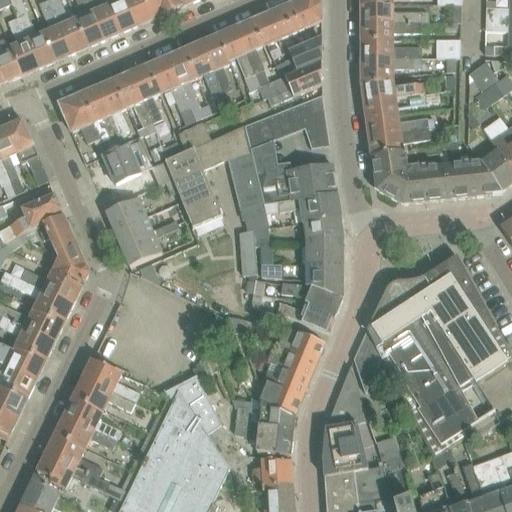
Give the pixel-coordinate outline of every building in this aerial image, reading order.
[(0,0),(0,12),(13,6),(11,1),(10,0),(0,0)] [(12,0),(11,1),(13,6),(20,21),(41,71),(57,64),(45,36),(38,39),(21,0),(12,0)] [(89,50),(77,21),(70,24),(59,0),(48,0),(50,2),(51,7),(73,57),(89,50)] [(74,0),(83,19),(77,21),(89,50),(106,43),(87,0),(74,0)] [(87,0),(106,43),(122,36),(109,7),(106,0),(87,0)] [(113,0),(115,5),(109,7),(122,36),(138,29),(125,0),(113,0)] [(125,0),(138,29),(154,22),(143,0),(125,0)] [(143,0),(154,22),(172,14),(166,0),(143,0)] [(166,0),(172,14),(190,7),(187,0),(166,0)] [(292,36),(321,24),(321,7),(313,0),(305,0),(281,11),(292,36)] [(73,57),(51,7),(50,2),(39,7),(41,11),(50,33),(45,36),(57,64),(73,57)] [(393,14),(393,7),(361,8),(361,25),(421,25),(427,25),(427,14),(421,14),(393,14)] [(456,14),(450,14),(450,25),(457,25),(461,25),(462,8),(456,8),(456,14)] [(264,48),(268,47),(292,36),(281,11),(253,23),(264,48)] [(511,11),(510,12),(495,11),(486,11),(485,33),(510,34),(510,35),(511,34),(511,11)] [(41,71),(20,21),(9,26),(18,47),(12,50),(13,52),(24,78),(41,71)] [(264,48),(253,23),(235,30),(261,90),(270,86),(256,52),(264,48)] [(421,35),(421,25),(361,25),(362,42),(393,42),(393,35),(421,35)] [(450,25),(446,25),(446,33),(457,33),(457,25),(450,25)] [(261,90),(235,30),(219,37),(230,64),(237,61),(245,80),(251,94),(258,91),(261,90)] [(494,50),(493,57),(509,58),(511,57),(511,34),(510,35),(509,48),(493,48),(494,50)] [(231,66),(230,64),(219,37),(201,45),(228,109),(236,106),(230,92),(232,91),(223,70),(231,66)] [(287,67),(278,70),(282,81),(291,77),(322,64),(322,40),(290,53),(293,60),(285,64),(287,67)] [(393,42),(362,42),(362,60),(421,60),(421,49),(393,50),(393,42)] [(436,61),(445,61),(454,61),(460,61),(460,43),(436,43),(436,61)] [(228,109),(201,45),(185,52),(198,81),(204,78),(213,100),(217,98),(223,112),(228,109)] [(279,50),(271,53),(274,60),(282,57),(279,50)] [(0,76),(4,87),(24,78),(13,52),(2,57),(0,52),(0,76)] [(195,124),(213,116),(209,106),(201,110),(199,105),(190,84),(198,81),(185,52),(167,60),(195,124)] [(167,60),(148,68),(160,97),(171,93),(179,112),(173,114),(180,131),(195,124),(167,60)] [(393,80),(393,79),(393,71),(421,70),(421,60),(362,60),(362,84),(393,80)] [(445,61),(445,75),(454,74),(454,61),(445,61)] [(261,90),(258,91),(263,103),(267,101),(270,109),(293,100),(322,87),(322,64),(291,77),(282,81),(270,86),(261,90)] [(492,107),(509,95),(501,84),(500,85),(486,65),(469,77),(483,96),(484,96),(492,107)] [(160,97),(148,68),(131,75),(152,126),(163,121),(153,100),(160,97)] [(131,75),(114,82),(127,112),(133,109),(142,130),(136,133),(139,140),(143,139),(156,133),(152,126),(131,75)] [(454,78),(444,79),(445,94),(454,93),(454,78)] [(511,84),(508,79),(501,84),(509,95),(511,93),(511,84)] [(393,83),(393,80),(362,84),(362,87),(364,104),(424,96),(422,85),(394,89),(393,83)] [(114,82),(99,89),(120,137),(125,149),(136,144),(131,132),(129,133),(121,114),(127,112),(114,82)] [(99,89),(82,96),(95,126),(101,140),(108,157),(125,149),(120,137),(99,89)] [(82,96),(59,106),(72,135),(81,131),(87,146),(94,143),(101,160),(104,159),(108,157),(101,140),(95,126),(82,96)] [(367,122),(398,118),(397,110),(425,106),(424,96),(364,104),(367,122)] [(484,113),(492,107),(484,96),(483,96),(476,102),(484,113)] [(324,110),(322,98),(297,108),(299,114),(324,110)] [(305,131),(303,127),(299,114),(297,108),(286,112),(295,135),(305,131)] [(324,110),(299,114),(303,127),(326,123),(324,110)] [(480,128),(469,111),(469,125),(473,132),(480,128)] [(295,135),(286,112),(276,116),(285,139),(295,135)] [(276,116),(265,120),(274,143),(285,139),(276,116)] [(398,118),(367,122),(367,124),(369,136),(369,139),(429,131),(428,121),(399,124),(398,118)] [(265,120),(255,124),(264,147),(274,143),(265,120)] [(38,189),(49,184),(22,122),(4,130),(16,156),(21,167),(28,164),(38,189)] [(328,135),(326,123),(303,127),(305,131),(307,139),(328,135)] [(250,152),(264,147),(255,124),(244,128),(250,152)] [(212,143),(204,125),(178,137),(186,155),(212,143)] [(212,143),(186,155),(165,164),(178,194),(178,195),(182,204),(193,231),(222,219),(203,173),(227,162),(238,161),(252,158),(250,152),(244,128),(212,143)] [(24,195),(18,182),(9,160),(16,156),(4,130),(0,131),(0,162),(15,198),(24,195)] [(491,144),(499,155),(511,173),(511,136),(509,131),(507,130),(499,136),(500,137),(491,144)] [(429,131),(369,139),(372,158),(403,153),(402,147),(431,143),(429,131)] [(312,151),(330,148),(328,135),(307,139),(312,151)] [(108,157),(104,159),(116,187),(152,171),(152,170),(140,143),(136,144),(125,149),(108,157)] [(181,153),(177,144),(163,150),(167,159),(181,153)] [(403,153),(372,158),(377,192),(397,204),(403,208),(501,197),(501,194),(482,167),(477,170),(421,176),(409,178),(406,162),(418,160),(464,152),(458,145),(403,153)] [(167,159),(163,150),(162,147),(149,153),(154,164),(167,159)] [(511,173),(499,155),(482,167),(501,194),(511,186),(511,173)] [(15,198),(0,162),(0,185),(1,189),(3,188),(8,201),(15,198)] [(165,164),(152,170),(152,171),(160,189),(166,186),(173,182),(165,164)] [(264,175),(256,177),(264,208),(278,206),(337,197),(333,167),(291,173),(290,165),(278,167),(263,169),(264,175)] [(254,168),(233,173),(245,223),(248,234),(254,233),(268,231),(269,231),(266,217),(264,208),(256,177),(254,168)] [(173,182),(166,186),(171,198),(178,195),(178,194),(173,182)] [(0,251),(4,249),(7,248),(5,245),(18,237),(32,230),(62,213),(55,197),(54,197),(21,212),(25,220),(0,234),(0,251)] [(337,197),(278,206),(279,215),(280,215),(301,212),(303,226),(305,226),(305,225),(340,220),(338,206),(337,201),(337,197)] [(139,201),(105,215),(113,234),(147,219),(139,201)] [(57,254),(76,246),(64,219),(45,227),(57,254)] [(147,219),(113,234),(120,252),(154,237),(153,233),(147,219)] [(340,220),(305,225),(305,226),(305,246),(343,247),(343,239),(340,220)] [(511,221),(505,227),(500,229),(502,231),(503,234),(511,246),(511,221)] [(176,224),(164,228),(168,236),(179,231),(176,224)] [(168,236),(164,228),(153,233),(154,237),(120,252),(128,270),(162,256),(156,241),(168,236)] [(32,230),(18,237),(27,242),(31,244),(37,241),(32,230)] [(268,231),(254,233),(254,243),(269,241),(268,231)] [(7,248),(4,249),(10,252),(13,253),(27,242),(18,237),(5,245),(7,248)] [(60,261),(54,273),(70,281),(71,279),(84,286),(89,276),(76,246),(57,254),(60,261)] [(343,247),(305,246),(306,268),(343,269),(343,247)] [(0,269),(10,252),(4,249),(0,251),(0,269)] [(447,252),(438,258),(444,266),(452,260),(447,252)] [(273,256),(261,256),(261,266),(273,266),(273,256)] [(445,266),(430,276),(426,278),(422,280),(418,282),(413,283),(409,283),(404,283),(395,285),(386,294),(367,334),(381,360),(414,422),(433,461),(450,452),(450,450),(467,439),(463,433),(478,423),(463,395),(477,386),(511,363),(511,359),(457,258),(445,266)] [(273,266),(261,266),(261,279),(283,282),(283,267),(273,266)] [(343,269),(306,268),(307,286),(343,298),(343,269)] [(28,271),(22,282),(74,307),(82,290),(70,284),(70,282),(69,282),(70,281),(54,273),(50,282),(28,271)] [(6,274),(1,284),(40,303),(36,310),(35,312),(35,313),(49,320),(51,317),(66,325),(74,307),(22,282),(6,274)] [(257,282),(254,294),(264,296),(266,284),(257,282)] [(283,285),(281,297),(308,300),(306,305),(336,319),(343,302),(343,298),(307,286),(307,287),(283,285)] [(254,294),(251,308),(256,310),(261,312),(264,296),(254,294)] [(0,304),(0,317),(4,319),(56,344),(64,328),(65,326),(66,325),(51,317),(49,320),(35,313),(31,320),(9,309),(0,304)] [(279,304),(278,317),(288,320),(288,319),(299,324),(329,336),(336,319),(306,305),(303,314),(279,304)] [(0,327),(0,328),(22,339),(17,348),(17,349),(16,351),(31,358),(32,355),(47,362),(56,344),(4,319),(0,317),(0,327)] [(229,320),(230,323),(235,337),(243,335),(245,323),(229,320)] [(245,323),(243,335),(258,339),(261,326),(245,323)] [(279,347),(283,349),(318,363),(325,345),(297,334),(283,331),(279,347)] [(355,361),(354,361),(354,362),(365,396),(381,360),(367,334),(363,342),(365,343),(360,351),(359,351),(359,352),(361,353),(355,361)] [(0,345),(0,363),(37,382),(46,365),(46,364),(47,362),(32,355),(31,358),(16,351),(15,353),(0,345)] [(198,378),(200,381),(221,371),(213,348),(195,374),(197,378),(198,378)] [(318,363),(283,349),(280,356),(273,353),(269,364),(272,365),(283,370),(311,381),(318,363)] [(83,380),(135,406),(140,397),(117,386),(122,378),(92,363),(92,362),(83,380)] [(0,363),(0,374),(4,377),(0,384),(0,389),(13,396),(14,393),(29,400),(37,382),(0,363)] [(272,365),(266,379),(265,383),(304,399),(311,381),(283,370),(272,365)] [(248,368),(234,373),(240,386),(253,381),(248,368)] [(350,370),(326,431),(356,426),(368,424),(366,418),(351,370),(350,370)] [(208,511),(212,506),(213,505),(213,504),(220,489),(221,489),(221,488),(228,472),(229,472),(230,471),(229,471),(230,471),(230,470),(209,440),(223,430),(200,381),(198,378),(197,378),(161,397),(168,400),(176,404),(167,421),(158,440),(149,458),(139,477),(130,496),(121,511),(208,511)] [(74,397),(74,399),(104,414),(105,412),(109,404),(131,414),(135,406),(83,380),(74,397)] [(267,389),(265,394),(261,404),(263,405),(295,419),(304,399),(265,383),(263,387),(267,389)] [(0,411),(19,421),(27,403),(28,401),(29,400),(14,393),(13,396),(0,389),(0,411)] [(73,400),(65,417),(117,443),(122,434),(99,423),(103,415),(104,414),(74,399),(73,400)] [(168,400),(159,417),(167,421),(176,404),(168,400)] [(263,405),(262,411),(251,409),(252,404),(232,401),(238,417),(237,427),(261,429),(261,428),(294,432),(295,419),(263,405)] [(0,411),(0,439),(8,443),(19,421),(0,411)] [(167,421),(159,417),(158,416),(148,436),(158,440),(167,421)] [(56,435),(55,437),(85,451),(86,450),(90,442),(112,453),(117,443),(65,417),(56,435)] [(326,431),(323,462),(324,479),(352,474),(368,471),(356,426),(326,431)] [(261,429),(237,427),(236,437),(248,438),(248,440),(259,441),(257,455),(291,459),(294,432),(261,428),(261,429)] [(139,454),(140,454),(149,458),(158,440),(148,436),(139,454)] [(54,438),(46,455),(99,481),(103,472),(81,461),(85,453),(85,451),(55,437),(54,438)] [(379,456),(396,452),(392,439),(375,444),(379,456)] [(395,506),(395,511),(414,511),(403,471),(396,452),(379,456),(384,468),(395,506)] [(450,452),(433,461),(438,473),(454,463),(450,452)] [(140,454),(131,473),(139,477),(149,458),(140,454)] [(46,455),(37,474),(52,481),(50,485),(66,492),(72,479),(125,505),(130,496),(122,492),(99,481),(46,455)] [(511,511),(511,470),(507,456),(490,462),(507,511),(511,511)] [(263,485),(264,492),(277,491),(277,488),(293,487),(291,464),(275,465),(275,462),(261,463),(262,470),(251,471),(252,485),(263,485)] [(507,511),(490,462),(474,468),(477,477),(488,511),(507,511)] [(473,466),(463,469),(475,502),(468,505),(470,511),(488,511),(477,477),(474,468),(473,466)] [(395,511),(395,506),(384,468),(368,471),(352,474),(358,508),(358,511),(395,511)] [(122,492),(130,496),(139,477),(131,473),(122,492)] [(445,491),(438,473),(427,478),(432,494),(416,498),(420,511),(449,511),(445,491)] [(358,511),(358,508),(352,474),(324,479),(326,511),(358,511)] [(470,511),(468,505),(458,476),(448,480),(459,508),(449,511),(470,511)] [(35,478),(21,508),(29,511),(52,511),(53,509),(59,511),(66,511),(68,508),(35,478)] [(277,491),(264,492),(264,511),(294,511),(293,487),(277,488),(277,491)]
